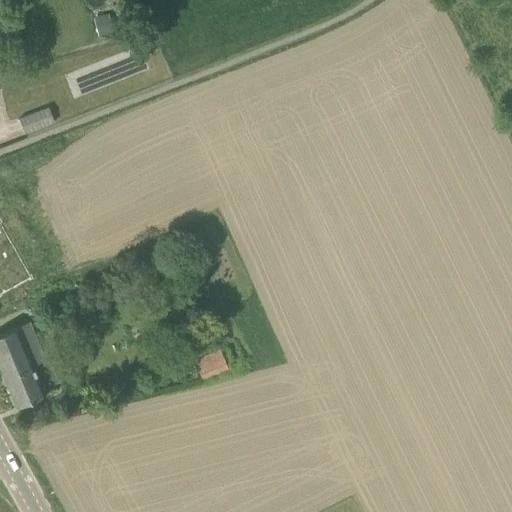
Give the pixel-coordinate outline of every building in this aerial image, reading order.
[(110,15),(93,19),(97,36),(113,32),(110,15)] [(25,134),(54,122),(49,107),(19,118),(25,134)] [(0,219),(0,296),(40,273),(16,231),(9,235),(0,219)] [(0,365),(17,406),(47,393),(35,365),(45,361),(28,322),(0,333),(0,365)] [(222,348),(195,359),(204,379),(230,368),(222,348)]
